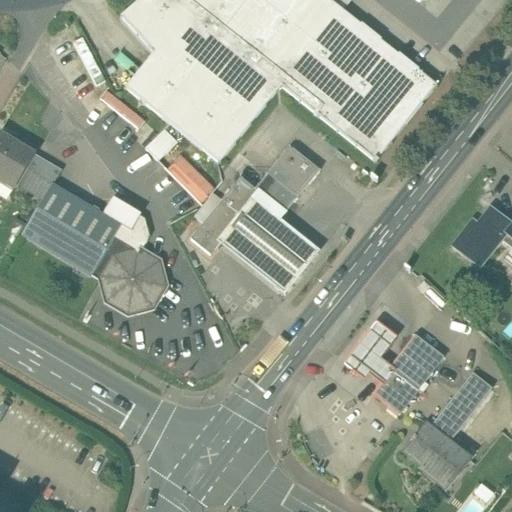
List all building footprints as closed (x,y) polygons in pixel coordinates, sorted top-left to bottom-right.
[(140,0),(120,18),(152,57),(125,92),(221,168),(283,92),(378,167),(439,88),(328,0),(140,0)] [(165,129),(146,148),(160,161),(178,142),(165,129)] [(36,156),(0,134),(0,177),(17,188),(18,187),(35,158),(35,157),(36,156)] [(293,151),(287,152),(267,178),(297,203),(312,184),(311,183),(320,173),(293,151)] [(201,204),(216,190),(181,155),(167,169),(201,204)] [(61,173),(35,158),(18,187),(43,201),(52,186),(53,186),(61,173)] [(267,178),(265,177),(255,190),(262,196),(260,198),(285,218),(297,203),(267,178)] [(203,226),(191,241),(211,257),(218,247),(228,236),(229,237),(257,203),(260,198),(262,196),(255,190),(241,179),(222,202),(203,226)] [(53,186),(52,186),(43,201),(22,237),(91,279),(94,275),(122,227),(104,216),(53,186)] [(222,202),(213,195),(194,219),(203,226),(222,202)] [(511,204),(502,196),(495,204),(510,217),(511,214),(511,204)] [(141,216),(113,200),(104,216),(122,227),(131,233),(138,221),(141,216)] [(228,236),(218,247),(284,301),(321,255),(257,203),(229,237),(228,236)] [(511,227),(492,211),(473,233),(469,230),(453,250),(480,271),(507,238),(511,242),(511,227)] [(131,233),(122,227),(94,275),(101,279),(107,303),(128,315),(152,309),(165,288),(158,264),(138,252),(145,238),(142,223),(138,221),(131,233)] [(376,323),(343,366),(363,382),(368,377),(381,387),(392,374),(389,372),(391,369),(379,360),(396,339),(376,323)] [(443,360),(416,339),(401,357),(429,378),(443,360)] [(391,369),(389,372),(392,374),(381,387),(374,397),(399,417),(429,378),(401,357),(391,369)] [(473,376),(430,430),(449,444),(491,390),(473,376)] [(430,430),(420,443),(414,438),(411,442),(412,443),(404,454),(422,468),(420,471),(439,486),(452,470),(459,476),(471,461),(449,444),(430,430)]
